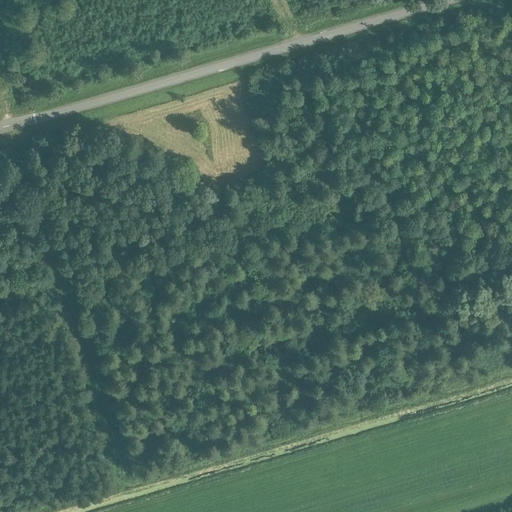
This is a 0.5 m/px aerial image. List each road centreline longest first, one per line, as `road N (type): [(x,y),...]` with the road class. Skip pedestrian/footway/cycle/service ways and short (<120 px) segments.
road 1 (unclassified): [(0,129),(455,0)]
road 2 (track): [(0,88),(116,482)]
